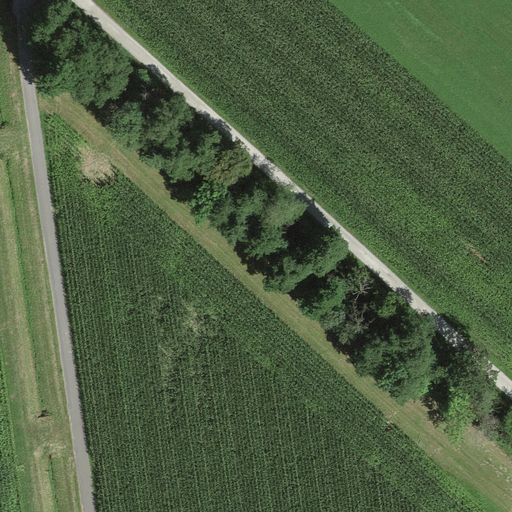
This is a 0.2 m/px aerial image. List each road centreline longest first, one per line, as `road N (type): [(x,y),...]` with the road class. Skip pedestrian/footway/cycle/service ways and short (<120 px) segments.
road 1 (track): [(83,0),(511,387)]
road 2 (track): [(20,0),(18,38),(86,511)]
